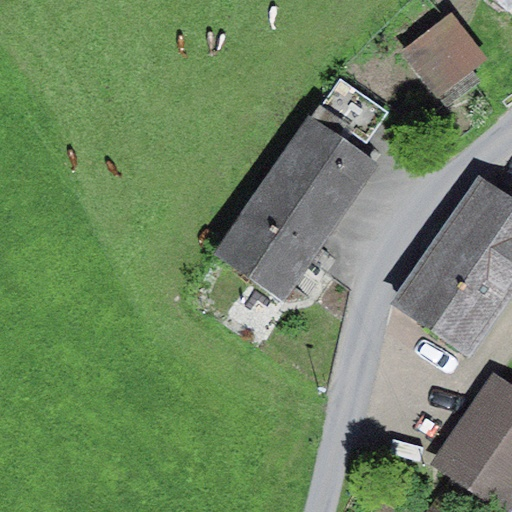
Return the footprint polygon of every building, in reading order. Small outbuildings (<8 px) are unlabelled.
[(459,18),(409,52),(441,99),(491,64),(459,18)] [(378,171),(309,124),(217,259),(286,306),(378,171)] [(511,302),(511,203),(480,182),(393,311),(470,364),(511,302)] [(511,511),(511,389),(495,378),(435,468),(453,479),(487,503),(501,511),(511,511)] [(453,479),(429,511),(480,511),(487,503),(453,479)]
